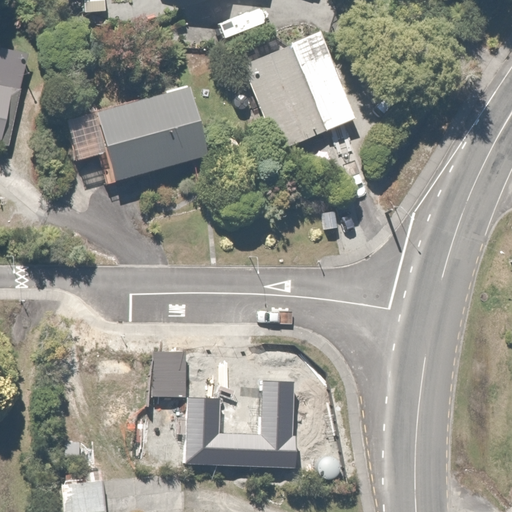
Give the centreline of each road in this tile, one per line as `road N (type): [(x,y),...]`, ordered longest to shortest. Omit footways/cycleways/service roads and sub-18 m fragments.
road 1 (residential): [(0,277),(66,278),(133,292),(278,290),(426,316)]
road 2 (secondary): [(511,111),(450,235),(426,316)]
road 3 (secondary): [(426,316),(410,511)]
